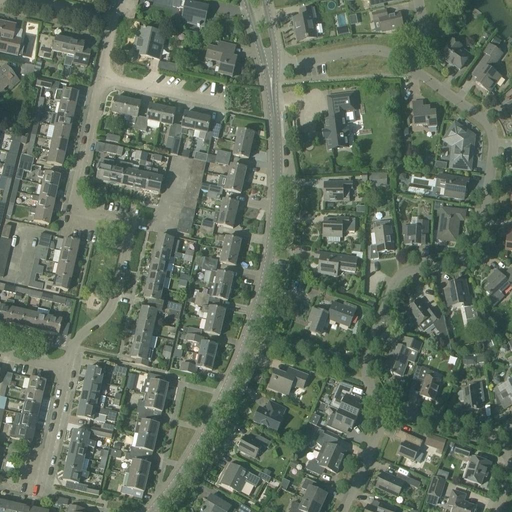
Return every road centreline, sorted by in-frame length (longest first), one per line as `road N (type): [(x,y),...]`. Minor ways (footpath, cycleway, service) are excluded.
road 1 (tertiary): [(151,511),(217,408),(264,283),(277,152),(269,67)]
road 2 (residential): [(408,66),(481,118),(492,148),(475,251),(416,267),(393,284),(365,369),(387,413)]
road 3 (residential): [(130,222),(87,213),(76,202),(100,77)]
road 4 (residential): [(64,370),(71,347),(113,303),(130,222)]
road 5 (residential): [(100,77),(111,22),(23,0)]
road 6 (residential): [(0,485),(11,487),(45,452),(64,370)]
road 7 (residential): [(269,67),(368,50),(408,66)]
